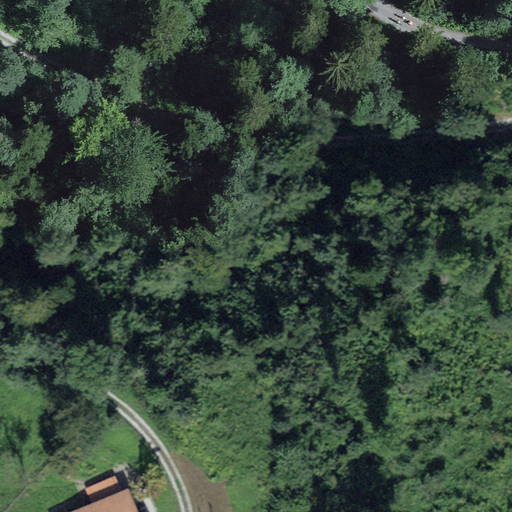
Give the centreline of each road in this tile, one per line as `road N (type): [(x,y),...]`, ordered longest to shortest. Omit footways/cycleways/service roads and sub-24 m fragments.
road 1 (track): [(511,120),(390,138),(255,141),(136,105),(0,30)]
road 2 (track): [(0,348),(124,410),(160,450),(189,511)]
road 3 (unclassified): [(370,0),(435,36),(511,51)]
